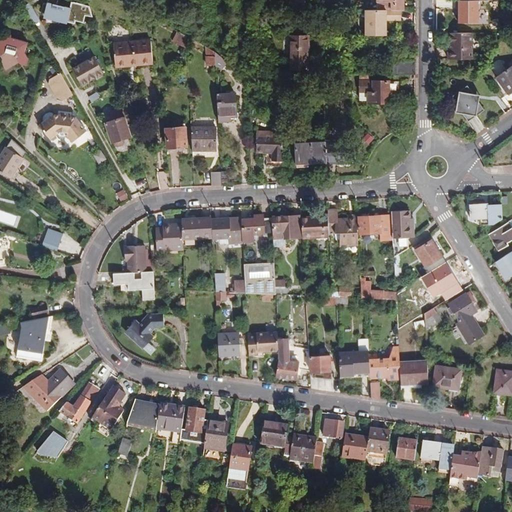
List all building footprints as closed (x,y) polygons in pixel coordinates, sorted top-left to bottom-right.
[(295,0),(295,9),(302,9),(304,9),(303,0),(295,0)] [(401,10),(403,10),(403,0),(377,0),(377,10),(401,10)] [(92,17),(88,5),(76,2),(74,11),(78,12),(78,14),(92,17)] [(302,9),(295,9),(294,22),(301,22),(302,9)] [(401,21),(401,10),(377,10),(366,10),(366,36),(386,36),(386,21),(401,21)] [(188,50),(187,36),(173,30),(171,33),(176,36),(173,41),(188,50)] [(0,60),(6,70),(19,62),(21,65),(27,66),(29,58),(25,53),(28,42),(11,37),(12,35),(6,33),(4,41),(0,39),(0,60)] [(472,33),(450,33),(449,45),(449,49),(447,49),(447,60),(472,60),(472,33)] [(310,36),(293,36),(291,70),(310,70),(310,36)] [(139,64),(152,63),(151,40),(113,43),(115,63),(138,62),(139,64)] [(205,47),(206,65),(215,65),(215,52),(205,47)] [(215,52),(215,65),(221,68),(227,61),(215,52)] [(94,56),(72,69),(81,85),(103,73),(94,56)] [(389,76),(414,75),(414,61),(389,61),(389,76)] [(511,66),(495,78),(507,95),(511,90),(511,66)] [(48,84),(57,100),(62,101),(73,95),(60,73),(49,79),(48,84)] [(368,102),(390,103),(390,96),(390,90),(394,90),(397,90),(398,82),(390,82),(390,81),(370,81),(370,78),(360,77),(360,91),(368,91),(368,102)] [(468,85),(451,97),(457,105),(456,113),(463,113),(468,121),(485,110),(479,102),(480,95),(473,94),(468,85)] [(97,93),(89,97),(92,103),(100,99),(97,93)] [(230,116),(237,115),(235,93),(217,94),(218,122),(230,121),(230,116)] [(85,108),(90,122),(102,118),(97,104),(85,108)] [(259,119),(266,120),(268,109),(260,108),(259,119)] [(105,124),(111,143),(113,142),(114,145),(117,147),(123,145),(124,142),(123,139),(131,136),(123,109),(109,113),(112,122),(105,124)] [(0,127),(4,131),(5,130),(9,126),(11,122),(13,117),(0,115),(0,127)] [(39,125),(50,140),(58,133),(58,136),(65,137),(67,135),(72,142),(86,131),(75,117),(70,117),(59,116),(53,115),(39,125)] [(166,129),(167,148),(187,147),(186,127),(166,129)] [(191,127),(192,151),(217,151),(216,127),(191,127)] [(265,167),(282,168),(282,155),(281,136),(272,136),(272,132),(256,131),(256,143),(256,153),(265,154),(265,167)] [(297,165),(327,163),(326,142),(326,134),(308,135),(309,143),(296,144),(297,165)] [(326,142),(327,163),(348,162),(347,141),(326,142)] [(0,155),(0,172),(10,179),(15,171),(23,158),(5,147),(0,155)] [(15,171),(10,179),(16,182),(20,174),(15,171)] [(212,186),(222,186),(221,171),(211,172),(212,186)] [(470,220),(479,219),(479,226),(488,225),(493,225),(502,219),(501,205),(487,206),(487,204),(469,205),(470,220)] [(328,236),(328,233),(339,233),(340,244),(357,243),(356,218),(347,218),(338,219),(337,209),(327,209),(327,214),(318,215),(318,217),(301,218),(301,216),(264,218),(264,215),(254,215),(254,218),(241,219),(241,217),(211,219),(213,239),(228,238),(228,245),(242,244),(242,242),(254,241),(253,234),(272,233),(272,240),(285,239),(328,236)] [(390,211),(391,216),(359,217),(359,233),(379,232),(380,241),(392,240),(393,257),(400,253),(408,248),(407,238),(414,237),(413,223),(410,223),(410,218),(409,210),(390,211)] [(183,250),(182,239),(211,238),(210,217),(181,219),(181,224),(167,224),(167,229),(162,230),(162,228),(155,228),(156,251),(183,250)] [(488,234),(498,251),(508,245),(506,243),(511,239),(511,227),(511,228),(508,222),(502,225),(488,234)] [(0,264),(6,265),(8,250),(0,248),(0,238),(0,237),(0,264)] [(44,237),(41,246),(57,251),(60,242),(44,237)] [(425,266),(442,256),(431,240),(415,250),(425,266)] [(102,273),(103,284),(116,283),(120,283),(121,298),(121,305),(145,303),(143,281),(131,282),(131,272),(146,271),(144,245),(123,246),(124,262),(128,262),(128,272),(102,273)] [(511,250),(496,261),(507,278),(511,275),(511,250)] [(427,266),(430,271),(445,262),(442,256),(427,266)] [(285,280),(274,280),(273,264),(243,265),(244,280),(233,280),(234,292),(225,292),(225,273),(213,273),(215,310),(223,310),(222,301),(227,300),(227,297),(234,296),(234,292),(261,294),(261,301),(275,301),(275,287),(285,287),(285,280)] [(434,274),(444,290),(457,281),(447,266),(434,274)] [(359,278),(360,298),(366,298),(396,300),(395,291),(370,290),(370,282),(364,282),(365,279),(359,278)] [(315,288),(315,296),(320,296),(332,297),(331,289),(315,288)] [(456,323),(469,343),(483,335),(470,315),(477,311),(472,304),(475,302),(469,292),(466,294),(465,293),(448,304),(459,322),(456,323)] [(434,307),(444,301),(440,294),(429,300),(434,307)] [(320,296),(320,306),(336,307),(336,305),(335,297),(332,297),(320,296)] [(335,297),(336,305),(346,306),(347,298),(335,297)] [(34,316),(49,313),(47,304),(32,307),(34,316)] [(424,313),(425,330),(436,323),(431,315),(436,312),(433,307),(424,313)] [(153,337),(150,333),(155,328),(164,327),(163,314),(146,315),(138,324),(134,319),(126,329),(131,334),(129,336),(142,348),(153,337)] [(49,316),(21,321),(22,327),(18,348),(17,356),(42,360),(43,352),(45,339),(50,340),(52,332),(50,331),(52,315),(49,316)] [(413,322),(414,330),(422,329),(421,321),(413,322)] [(247,333),(248,351),(263,351),(263,352),(278,351),(277,345),(277,338),(277,332),(247,333)] [(217,334),(218,356),(240,355),(239,333),(217,334)] [(278,359),(275,377),(296,380),(297,370),(309,372),(308,349),(288,344),(277,345),(278,351),(278,359)] [(370,376),(370,377),(387,376),(387,380),(400,379),(399,362),(398,346),(392,346),(388,358),(388,359),(369,360),(369,372),(370,376)] [(338,352),(339,376),(354,375),(354,373),(369,372),(369,360),(368,351),(338,352)] [(309,357),(310,372),(331,371),(330,356),(309,357)] [(400,379),(400,385),(428,383),(426,360),(399,362),(400,379)] [(435,366),(433,386),(458,390),(461,369),(435,366)] [(511,370),(496,369),(493,393),(511,395),(511,370)] [(21,386),(47,411),(74,384),(61,370),(49,382),(40,374),(21,386)] [(370,383),(370,398),(379,399),(378,382),(370,383)] [(60,413),(78,424),(101,390),(91,384),(75,408),(67,403),(60,413)] [(127,394),(113,385),(92,418),(99,422),(112,431),(125,411),(118,407),(127,394)] [(135,400),(127,423),(157,430),(160,406),(135,400)] [(182,431),(185,408),(173,406),(162,405),(158,429),(173,432),(182,433),(182,431)] [(190,409),(187,431),(202,433),(205,411),(190,409)] [(325,420),(323,436),(342,438),(344,423),(336,421),(333,421),(325,420)] [(99,422),(94,430),(108,438),(112,431),(99,422)] [(225,424),(208,422),(205,447),(225,450),(227,435),(228,430),(225,429),(225,424)] [(314,463),(315,455),(322,456),(324,443),(317,441),(317,438),(309,437),(308,440),(287,437),(289,426),(264,422),(261,444),(286,448),(284,459),(314,463)] [(365,461),(366,456),(386,458),(389,432),(370,429),(369,438),(346,434),(342,457),(365,461)] [(58,460),(66,438),(47,431),(39,453),(58,460)] [(200,444),(202,433),(187,431),(185,442),(200,444)] [(172,444),(180,444),(180,441),(182,433),(173,432),(172,444)] [(123,438),(118,454),(127,457),(132,441),(123,438)] [(396,457),(415,460),(417,441),(399,439),(396,457)] [(482,447),(482,452),(471,453),(470,455),(470,458),(461,456),(453,455),(455,447),(423,442),(421,458),(441,461),(440,469),(451,470),(451,474),(449,485),(458,486),(459,479),(478,481),(479,475),(491,476),(491,472),(492,467),(501,468),(503,450),(482,447)] [(252,447),(233,444),(228,479),(247,482),(252,447)] [(384,466),(386,458),(366,456),(365,461),(365,463),(384,466)] [(246,490),(247,482),(228,479),(227,488),(246,490)] [(410,498),(409,511),(417,511),(431,511),(433,502),(410,498)]
